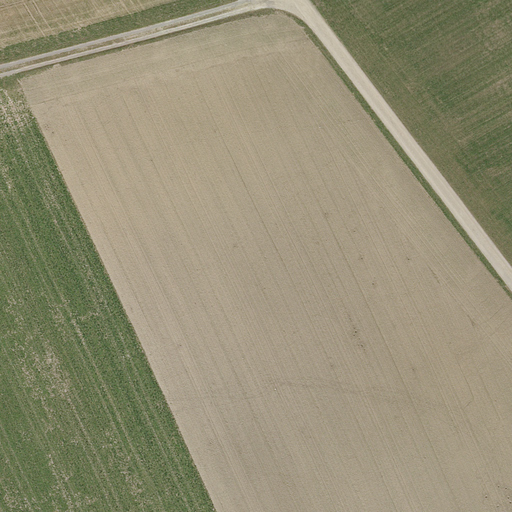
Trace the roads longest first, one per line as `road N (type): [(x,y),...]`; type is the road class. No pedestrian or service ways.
road 1 (track): [(511,275),(302,0)]
road 2 (track): [(0,71),(275,0)]
